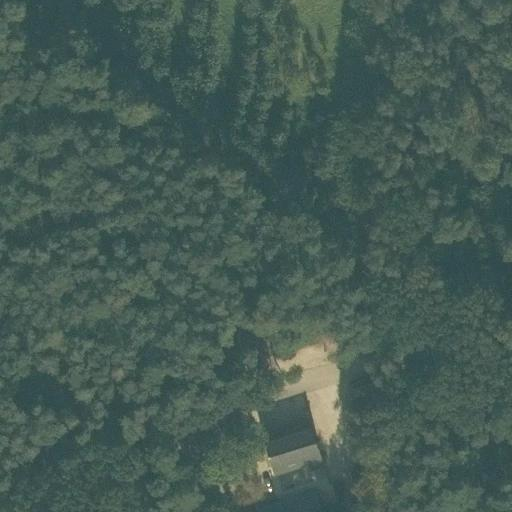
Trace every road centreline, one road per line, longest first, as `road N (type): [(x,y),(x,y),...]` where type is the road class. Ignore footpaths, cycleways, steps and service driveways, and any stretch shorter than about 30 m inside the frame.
road 1 (unclassified): [(0,482),(312,380),(393,372)]
road 2 (track): [(372,0),(370,209),(385,377)]
road 3 (track): [(374,511),(385,377)]
road 4 (track): [(511,336),(393,372)]
